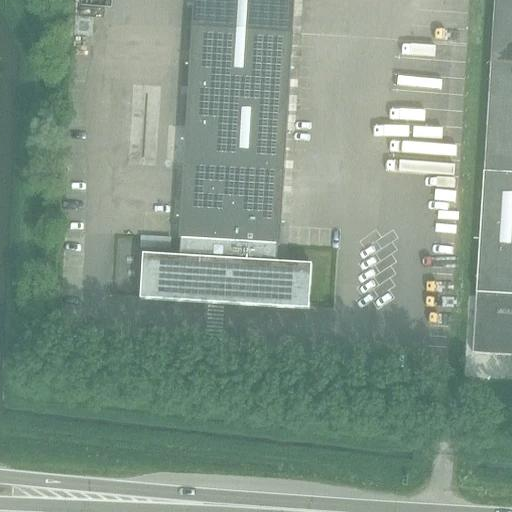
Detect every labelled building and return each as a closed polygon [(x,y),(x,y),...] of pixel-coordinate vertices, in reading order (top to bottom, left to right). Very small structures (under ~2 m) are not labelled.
[(193,0),(192,27),(293,34),(294,0),(193,0)] [(511,0),(493,0),(490,63),(511,64),(511,0)] [(440,20),(439,29),(456,31),(457,21),(440,20)] [(276,263),(277,246),(280,246),(293,34),(192,27),(178,240),(180,240),(179,258),(143,255),(140,300),(309,311),(312,265),(276,263)] [(511,64),(490,63),(490,64),(484,173),(483,173),(476,293),(473,354),(511,355),(511,64)]
